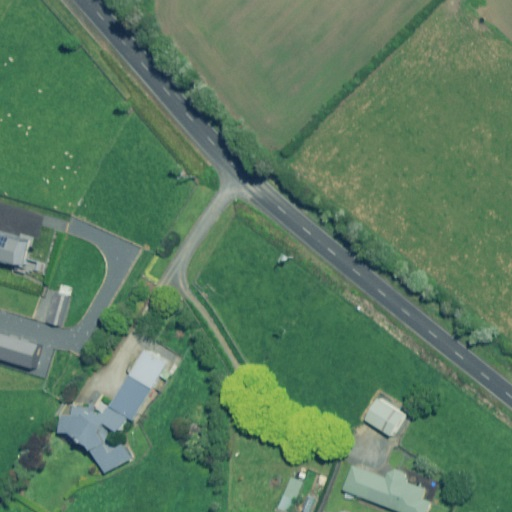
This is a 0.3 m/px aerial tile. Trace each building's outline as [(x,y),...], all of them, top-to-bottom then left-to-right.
[(31,241),(0,231),(0,259),(23,266),(31,241)] [(71,311),(62,306),(48,333),(56,337),(71,311)] [(110,431),(111,429),(107,427),(110,423),(124,432),(133,418),(138,421),(173,364),(151,350),(144,362),(138,358),(130,372),(135,375),(109,419),(95,410),(95,408),(76,407),(76,415),(65,415),(65,433),(75,433),(96,446),(110,473),(137,458),(128,442),(119,447),(111,433),(110,431)] [(407,415),(380,399),(368,420),(394,436),(407,415)] [(408,474),(399,470),(393,472),(390,479),(355,466),(346,490),(404,511),(433,511),(436,503),(427,499),(430,490),(412,483),(408,474)] [(313,511),(319,498),(311,494),(305,510),(309,511),(313,511)]
